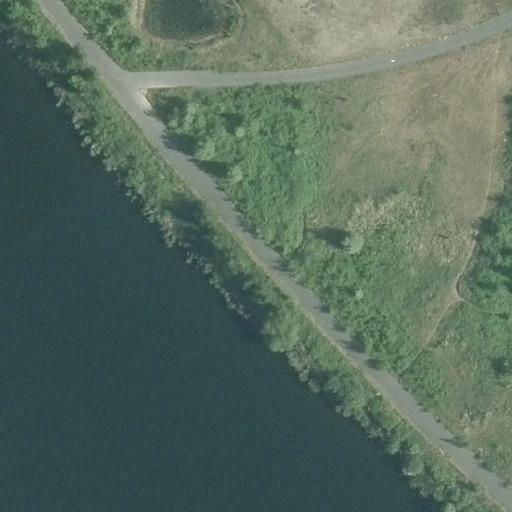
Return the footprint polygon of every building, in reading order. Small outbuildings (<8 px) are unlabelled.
[(244,0),(255,15),(274,0),(244,0)] [(306,171),(328,163),(318,140),(297,148),(306,171)] [(415,324),(430,341),(445,327),(430,311),(415,324)] [(368,401),(388,413),(398,396),(378,384),(368,401)] [(393,428),(387,443),(406,450),(412,435),(393,428)] [(452,509),(465,490),(454,482),(441,501),(452,509)]
